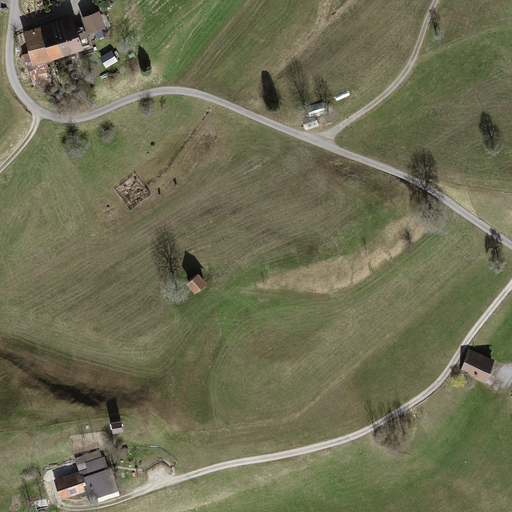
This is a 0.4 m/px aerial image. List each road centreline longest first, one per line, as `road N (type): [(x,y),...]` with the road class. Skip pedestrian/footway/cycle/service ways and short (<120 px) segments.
road 1 (tertiary): [(511,245),(419,183),(202,95),(164,90),(79,118),(45,114),(11,72),(14,0)]
road 2 (track): [(147,492),(358,436),(435,388),(511,291)]
road 3 (track): [(317,141),(381,98),(413,65),(438,0)]
